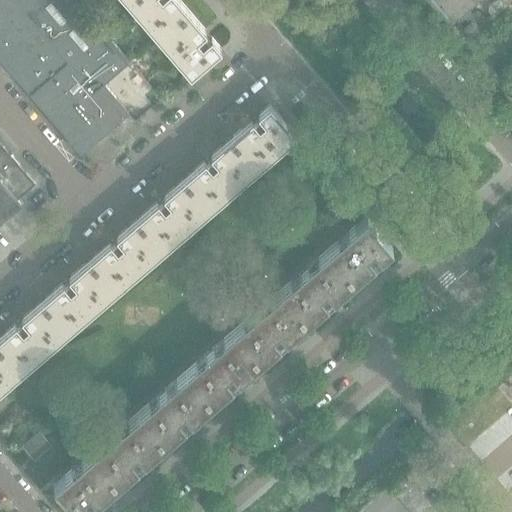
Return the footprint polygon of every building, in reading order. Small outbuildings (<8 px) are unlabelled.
[(92,92),(12,0),(0,0),(0,57),(81,151),(128,111),(103,82),(92,92)] [(129,60),(88,12),(77,0),(12,0),(92,92),(103,82),(129,60)] [(187,8),(180,0),(127,0),(157,34),(187,8)] [(468,0),(467,0),(437,0),(451,15),(468,0)] [(493,16),(503,7),(496,0),(494,0),(488,6),(488,10),(493,16)] [(220,46),(205,29),(187,8),(157,34),(175,54),(190,73),(220,46)] [(469,36),(480,27),(475,21),(471,21),(462,28),(469,36)] [(257,166),(295,133),(269,103),(231,136),(257,166)] [(161,248),(233,186),(257,166),(231,136),(136,218),(161,248)] [(0,163),(10,155),(2,146),(0,147),(0,163)] [(16,198),(34,182),(10,155),(0,163),(0,220),(20,203),(16,198)] [(354,279),(392,246),(365,215),(327,248),(354,279)] [(67,330),(161,248),(136,218),(41,299),(67,330)] [(306,319),(354,279),(327,248),(280,288),(306,319)] [(259,360),(306,319),(280,288),(232,329),(259,360)] [(0,346),(20,370),(67,330),(41,299),(0,334),(0,346)] [(212,401),(259,360),(232,329),(185,370),(212,401)] [(0,387),(20,370),(0,346),(0,387)] [(164,441),(212,401),(185,370),(138,411),(164,441)] [(117,482),(164,441),(138,411),(91,451),(117,482)] [(39,429),(22,443),(34,457),(50,443),(39,429)] [(76,511),(82,511),(117,482),(91,451),(53,484),(76,511)]
